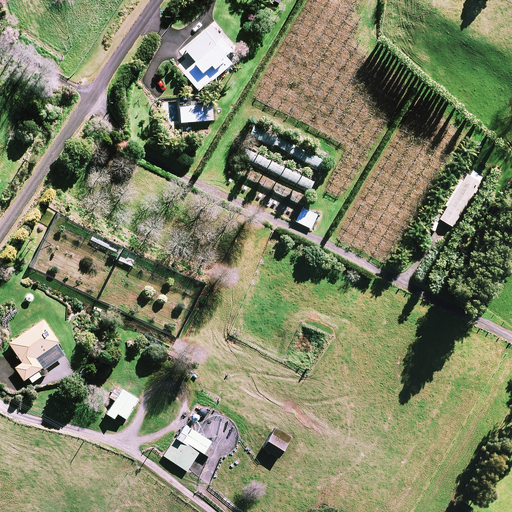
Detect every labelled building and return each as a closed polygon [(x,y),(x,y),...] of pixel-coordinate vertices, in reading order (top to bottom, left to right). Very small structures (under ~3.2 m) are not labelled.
[(227,56),(236,48),(213,23),(182,51),(185,54),(188,58),(183,62),(188,67),(184,71),(201,90),(233,61),(227,56)] [(214,119),(213,103),(180,106),(182,122),(214,119)] [(325,160),(254,126),(250,135),(320,169),(325,160)] [(316,179),(245,147),(240,159),(311,191),(316,179)] [(307,196),(240,165),(236,174),(303,205),(307,196)] [(467,173),(463,180),(460,178),(445,205),(446,205),(439,218),(453,226),(482,175),(472,169),(469,174),(467,173)] [(296,220),(302,207),(232,173),(225,185),(296,220)] [(302,207),(296,220),(312,227),(318,214),(302,207)] [(134,259),(122,253),(118,260),(131,266),(134,259)] [(58,342),(44,320),(9,344),(22,363),(15,368),(23,381),(28,378),(32,383),(41,377),(38,372),(64,355),(56,344),(58,342)] [(138,400),(116,386),(109,397),(115,401),(106,414),(114,419),(117,414),(126,420),(138,400)] [(211,442),(184,425),(174,441),(172,439),(162,455),(187,471),(199,452),(204,455),(211,442)] [(291,438),(275,428),(262,448),(278,458),(291,438)]
